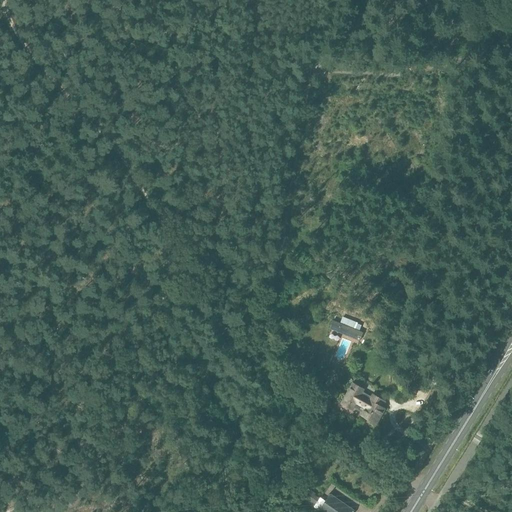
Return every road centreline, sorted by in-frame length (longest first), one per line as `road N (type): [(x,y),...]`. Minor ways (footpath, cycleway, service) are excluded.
road 1 (track): [(213,511),(227,497),(215,448),(147,404),(134,382),(169,294),(165,233),(112,143),(14,37),(0,4)]
road 2 (track): [(332,0),(276,297),(262,332),(245,346),(169,294)]
road 3 (unknown): [(320,64),(391,62),(511,39)]
road 4 (primary): [(410,511),(501,364)]
road 5 (unclassified): [(432,511),(511,385)]
